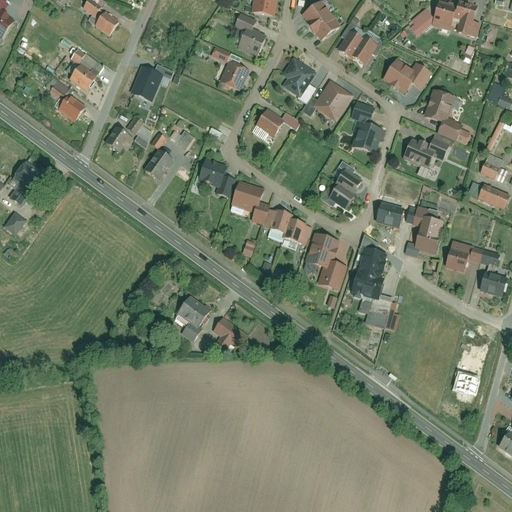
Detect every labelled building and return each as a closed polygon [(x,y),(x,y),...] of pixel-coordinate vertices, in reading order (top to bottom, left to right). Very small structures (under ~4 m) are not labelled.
[(0,0),(0,37),(4,40),(16,23),(3,13),(9,6),(0,0)] [(102,0),(91,0),(91,2),(102,9),(106,3),(102,0)] [(275,20),(278,0),(256,0),(253,16),(275,20)] [(367,0),(366,0),(358,13),(364,17),(373,4),(367,0)] [(91,2),(85,10),(96,17),(102,9),(91,2)] [(456,20),(461,21),(457,35),(478,41),(482,25),(475,23),(479,8),(461,3),(456,20)] [(342,30),(324,4),(303,19),(321,44),(342,30)] [(441,5),(434,28),(451,33),(457,10),(441,5)] [(427,12),(410,26),(418,36),(435,21),(427,12)] [(120,25),(107,15),(97,28),(111,38),(120,25)] [(258,24),(242,17),(237,27),(253,35),(258,24)] [(248,33),(240,51),(259,60),(268,42),(248,33)] [(366,42),(352,34),(341,53),(355,61),(366,42)] [(379,49),(366,42),(355,61),(368,68),(379,49)] [(476,51),(468,48),(465,55),(473,58),(476,51)] [(243,61),(217,49),(213,59),(240,70),(243,61)] [(105,69),(80,51),(73,60),(82,66),(92,73),(95,70),(101,74),(105,69)] [(317,76),(295,62),(284,80),(289,83),(284,90),(302,101),(317,76)] [(406,97),(412,89),(419,94),(432,76),(418,66),(412,73),(399,63),(385,82),(406,97)] [(82,66),(73,80),(89,91),(101,74),(95,70),(92,73),(82,66)] [(172,82),(175,73),(157,66),(155,73),(143,69),(133,97),(154,104),(162,79),(172,82)] [(244,94),(252,75),(229,66),(221,86),(244,94)] [(71,90),(60,83),(53,93),(63,101),(71,90)] [(356,99),(331,84),(315,110),(339,125),(356,99)] [(507,88),(496,84),(490,99),(501,103),(502,99),(507,88)] [(307,107),(317,92),(311,88),(301,103),(307,107)] [(456,99),(434,92),(425,120),(447,127),(456,99)] [(87,109),(71,97),(60,112),(75,123),(87,109)] [(511,103),(502,99),(501,103),(499,108),(509,112),(511,103)] [(319,104),(313,100),(304,114),(310,118),(319,104)] [(376,111),(358,105),(352,122),(361,125),(370,128),(376,111)] [(268,113),(257,130),(274,142),(286,125),(268,113)] [(302,127),(287,116),(283,122),(298,133),(302,127)] [(144,125),(136,119),(129,131),(137,136),(144,125)] [(465,128),(450,122),(442,138),(457,144),(465,128)] [(500,123),(488,149),(494,152),(504,132),(507,126),(500,123)] [(377,156),(385,133),(370,128),(361,125),(354,149),(377,156)] [(134,140),(118,129),(107,145),(122,154),(128,145),(130,146),(134,140)] [(186,132),(178,143),(187,150),(195,138),(186,132)] [(471,137),(464,134),(459,145),(466,148),(471,137)] [(160,135),(153,145),(160,150),(167,140),(160,135)] [(449,149),(435,143),(430,155),(436,157),(445,161),(449,149)] [(411,147),(405,162),(430,172),(436,157),(430,155),(411,147)] [(160,151),(146,171),(161,181),(175,161),(160,151)] [(229,170),(207,163),(201,183),(222,190),(229,170)] [(356,173),(343,164),(341,168),(354,177),(356,173)] [(508,175),(486,166),(482,177),(504,186),(508,175)] [(10,187),(17,192),(10,202),(23,211),(43,183),(23,169),(10,187)] [(347,172),(337,186),(354,198),(364,184),(347,172)] [(231,202),(237,183),(226,180),(220,198),(231,202)] [(266,192),(241,184),(233,208),(258,215),(266,192)] [(468,196),(479,200),(483,188),(473,184),(468,196)] [(337,186),(328,199),(345,211),(354,198),(337,186)] [(510,199),(486,188),(480,202),(504,212),(510,199)] [(324,198),(321,202),(342,216),(345,212),(324,198)] [(265,227),(271,208),(262,206),(256,224),(265,227)] [(383,207),(378,226),(400,232),(405,212),(383,207)] [(426,212),(418,210),(413,227),(422,230),(426,212)] [(293,219),(276,213),(270,231),(287,237),(293,219)] [(16,217),(6,231),(17,239),(27,225),(16,217)] [(313,230),(292,223),(285,241),(306,249),(313,230)] [(424,223),(416,251),(437,257),(445,229),(424,223)] [(338,244),(316,237),(307,267),(329,274),(338,244)] [(257,245),(249,243),(245,255),(254,258),(257,245)] [(474,249),(454,244),(451,252),(471,258),(474,249)] [(501,258),(474,250),(471,263),(498,270),(501,258)] [(367,252),(361,275),(357,274),(351,297),(381,305),(387,282),(382,281),(388,258),(367,252)] [(471,258),(452,254),(448,271),(466,275),(471,258)] [(273,267),(265,265),(262,274),(270,277),(273,267)] [(346,270),(332,265),(324,289),(339,293),(346,270)] [(487,276),(481,295),(504,301),(509,283),(487,276)] [(334,310),(337,299),(331,297),(327,308),(334,310)] [(386,332),(394,302),(383,299),(375,329),(386,332)] [(179,318),(176,323),(187,331),(190,326),(197,332),(209,315),(190,301),(178,318),(179,318)] [(224,359),(232,347),(239,352),(247,340),(222,322),(213,335),(222,341),(214,352),(224,359)] [(511,437),(501,453),(511,460),(511,437)]
